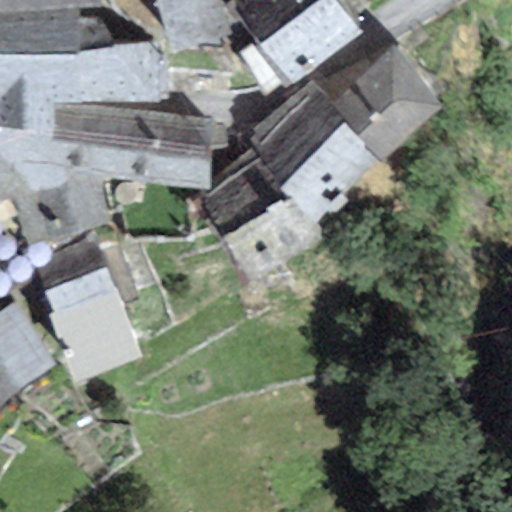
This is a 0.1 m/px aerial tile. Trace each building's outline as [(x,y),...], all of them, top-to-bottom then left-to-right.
[(164,0),(175,32),(222,22),(217,0),(164,0)] [(354,19),(339,0),(244,0),(294,65),(354,19)] [(0,85),(160,87),(161,41),(111,40),(79,3),(0,2),(0,85)] [(432,89),(388,44),(330,103),(314,86),(254,141),(265,152),(207,189),(250,258),(315,221),(306,208),(432,89)] [(0,278),(2,281),(39,253),(33,232),(105,213),(90,163),(205,171),(207,120),(0,108),(0,278)] [(96,241),(40,262),(77,358),(133,337),(96,241)] [(0,386),(47,355),(13,304),(0,312),(0,386)]
